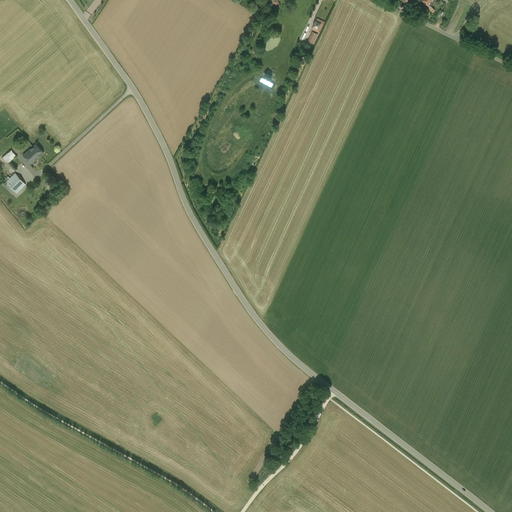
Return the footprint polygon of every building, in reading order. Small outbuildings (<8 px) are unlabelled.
[(321,24),(314,21),(311,26),(318,29),(321,24)] [(313,46),(318,34),(312,31),(306,43),(313,46)] [(260,82),(271,87),(273,83),(262,78),(260,82)] [(23,155),(30,164),(43,154),(36,144),(23,155)] [(15,173),(6,182),(3,184),(12,194),(15,191),(17,193),(26,184),(15,173)]
